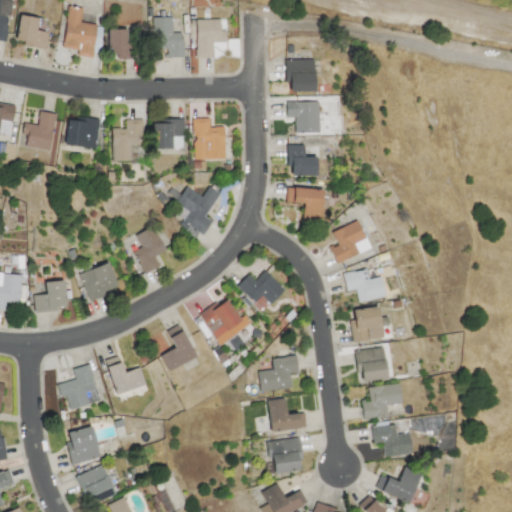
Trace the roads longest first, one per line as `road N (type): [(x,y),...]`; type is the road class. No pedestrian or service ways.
road 1 (residential): [(0,343),(32,351),(129,317),(197,277),(243,225),(256,179),(252,16)]
road 2 (residential): [(243,225),(288,250),(310,279),(338,467)]
road 3 (residential): [(0,73),(121,89),(253,87)]
road 4 (residential): [(32,351),(40,455),(60,511)]
road 5 (track): [(358,0),(511,26)]
